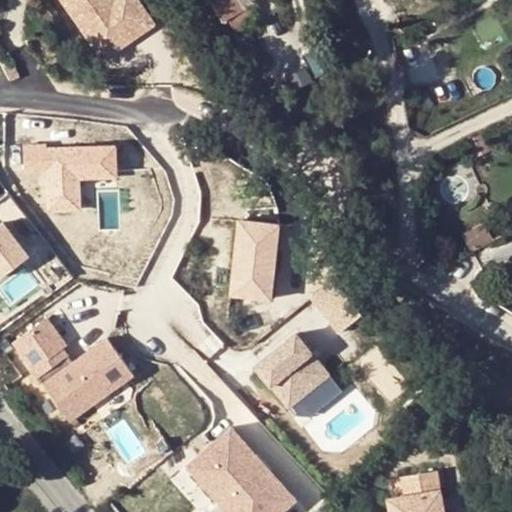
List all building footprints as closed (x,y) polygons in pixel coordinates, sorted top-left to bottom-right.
[(66,0),(105,61),(143,38),(149,49),(165,39),(142,1),(127,10),(120,0),(66,0)] [(140,0),(120,0),(127,10),(142,1),(140,0)] [(208,0),(221,20),(226,17),(238,9),(237,7),(249,0),(208,0)] [(105,61),(112,72),(149,49),(143,38),(105,61)] [(23,145),(25,172),(46,171),(48,212),(83,210),(81,179),(118,177),(117,140),(23,145)] [(0,272),(28,254),(2,216),(0,217),(0,272)] [(232,218),(231,297),(276,297),(276,218),(232,218)] [(334,277),(311,297),(340,332),(363,312),(334,277)] [(12,342),(71,419),(131,372),(104,336),(72,360),(61,347),(65,344),(45,317),(12,342)] [(255,366),(289,407),(306,393),(297,381),(290,370),(312,352),(296,332),(255,366)] [(290,370),(297,381),(320,362),(312,352),(290,370)] [(287,511),(298,503),(232,432),(189,472),(226,511),(287,511)] [(389,496),(391,511),(444,511),(436,469),(400,474),(403,494),(389,496)]
